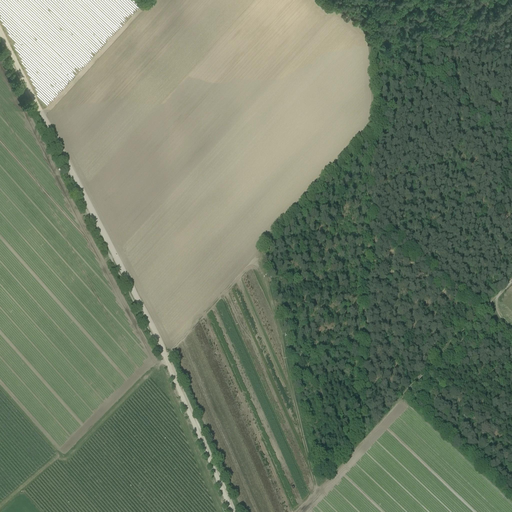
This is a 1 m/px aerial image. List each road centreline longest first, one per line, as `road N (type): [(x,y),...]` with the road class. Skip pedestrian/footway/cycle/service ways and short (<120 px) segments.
road 1 (unclassified): [(232,511),(171,365),(0,29)]
road 2 (track): [(370,37),(357,445)]
road 3 (track): [(357,445),(486,307)]
road 4 (track): [(511,152),(370,37)]
road 5 (track): [(43,114),(148,0)]
